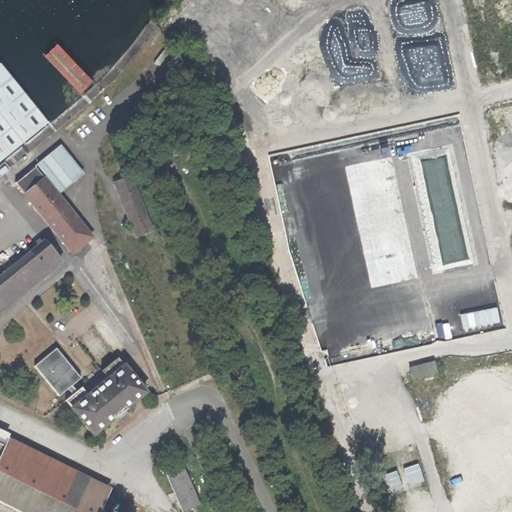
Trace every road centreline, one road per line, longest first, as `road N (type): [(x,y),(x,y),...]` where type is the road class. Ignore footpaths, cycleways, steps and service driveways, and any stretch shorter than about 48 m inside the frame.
road 1 (track): [(183,170),(329,511)]
road 2 (unclassified): [(272,511),(229,415),(214,400),(186,404),(106,465)]
road 3 (unclassified): [(511,343),(388,362),(329,398)]
road 4 (residential): [(469,98),(494,223)]
